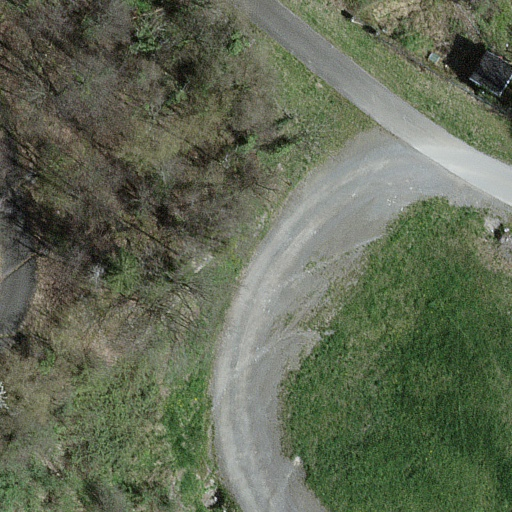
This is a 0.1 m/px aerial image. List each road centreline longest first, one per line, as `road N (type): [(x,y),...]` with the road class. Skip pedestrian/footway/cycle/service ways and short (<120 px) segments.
road 1 (track): [(471,160),(357,191),(273,261),(240,352),(238,422),(266,511)]
road 2 (track): [(269,0),(370,99),(511,184)]
road 3 (track): [(0,328),(19,249),(0,159)]
